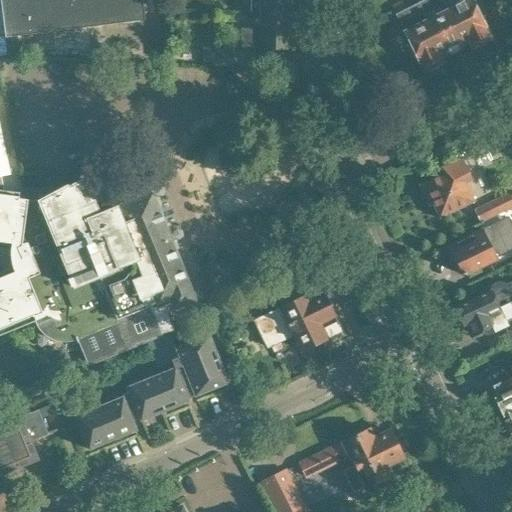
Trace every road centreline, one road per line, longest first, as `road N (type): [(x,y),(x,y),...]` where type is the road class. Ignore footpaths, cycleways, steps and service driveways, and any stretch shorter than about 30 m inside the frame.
road 1 (unclassified): [(51,511),(416,344)]
road 2 (residential): [(341,178),(511,92)]
road 3 (tertiary): [(416,344),(498,511)]
road 4 (tertiary): [(341,178),(416,344)]
road 5 (tertiary): [(335,0),(331,99),(341,178)]
